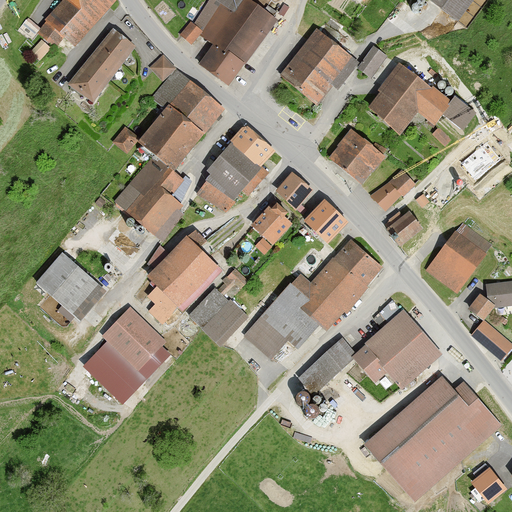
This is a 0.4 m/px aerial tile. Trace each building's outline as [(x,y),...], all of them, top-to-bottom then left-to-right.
[(62,0),(45,20),(46,22),(37,32),(55,48),(65,38),(75,47),(116,0),(62,0)] [(191,21),(180,35),(191,45),(200,35),(213,44),(198,64),(229,86),(244,64),(245,65),(278,20),(252,1),(252,0),(208,0),(194,24),(191,21)] [(430,0),(458,21),(474,0),(430,0)] [(413,13),(415,14),(417,14),(418,14),(420,12),(420,11),(420,9),(420,7),(419,6),(417,5),(415,5),(414,6),(412,7),(412,8),(412,10),(412,12),(413,13)] [(122,64),(136,47),(113,28),(99,45),(122,64)] [(360,63),(316,28),(280,75),(317,106),(333,86),(338,90),(360,63)] [(43,38),(32,48),(42,57),(52,47),(43,38)] [(109,82),(122,64),(99,45),(84,63),(109,82)] [(388,56),(373,46),(357,68),(371,79),(388,56)] [(177,68),(163,55),(149,67),(163,82),(176,69),(177,68)] [(93,103),(109,82),(84,63),(67,84),(93,103)] [(403,63),(372,107),(408,132),(420,114),(437,127),(447,113),(466,130),(480,113),(458,95),(454,100),(403,63)] [(204,134),(205,134),(225,109),(176,69),(151,98),(165,109),(152,124),(188,154),(204,134)] [(444,89),(446,90),(448,90),(449,89),(451,88),(451,87),(452,85),(451,83),(450,82),(448,81),(447,81),(445,81),(444,83),(443,84),(443,86),(443,88),(444,89)] [(452,95),(453,96),(455,96),(457,95),(458,94),(459,93),(459,91),(459,89),(457,88),(456,87),(454,87),(452,88),(451,89),(450,90),(450,92),(451,94),(452,95)] [(137,142),(154,155),(174,171),(188,154),(152,124),(140,139),(137,142)] [(140,139),(125,126),(112,142),(127,154),(137,142),(140,139)] [(212,174),(198,195),(228,214),(240,196),(244,199),(246,196),(251,200),(272,175),(267,170),(282,151),(249,126),(212,174)] [(432,135),(447,148),(454,139),(440,127),(432,135)] [(332,158),(366,185),(389,155),(355,128),(332,158)] [(487,143),(462,163),(475,179),(500,159),(487,143)] [(114,202),(163,243),(184,214),(180,210),(184,206),(181,203),(192,181),(185,176),(183,179),(174,171),(154,155),(114,202)] [(402,170),(389,182),(402,195),(403,197),(416,185),(402,170)] [(314,190),(292,172),(276,190),(296,211),(314,190)] [(442,177),(437,182),(443,188),(448,183),(442,177)] [(386,212),(402,195),(389,182),(370,196),(386,212)] [(423,194),(416,200),(422,208),(430,202),(423,194)] [(349,223),(325,199),(304,221),(328,244),(349,223)] [(300,222),(278,200),(253,225),(276,247),(300,222)] [(386,229),(400,247),(424,228),(409,211),(403,216),(399,211),(388,220),(389,221),(384,225),(387,228),(386,229)] [(128,226),(130,227),(131,227),(133,227),(134,225),(135,224),(135,222),(135,220),(134,219),(132,218),(130,218),(129,219),(127,220),(127,221),(126,223),(127,225),(128,226)] [(455,231),(425,270),(457,294),(487,254),(486,253),(492,244),(463,223),(456,231),(455,231)] [(137,233),(139,234),(141,234),(142,234),(144,233),(145,231),(145,229),(144,228),(143,226),(141,226),(140,225),(138,226),(137,227),(136,229),(136,230),(136,232),(137,233)] [(150,312),(167,327),(184,307),(190,312),(229,270),(193,236),(153,278),(162,286),(151,299),(158,305),(150,312)] [(332,331),(386,268),(354,240),(316,285),(303,273),(246,335),(273,360),(292,341),(302,350),(325,325),(332,331)] [(62,252),(36,283),(81,322),(107,291),(62,252)] [(106,272),(107,273),(109,273),(111,273),(112,271),(113,270),(113,268),(112,266),(111,265),(110,264),(108,264),(106,265),(105,266),(104,267),(104,269),(105,271),(106,272)] [(191,315),(223,346),(250,318),(226,295),(236,284),(242,290),(251,282),(237,268),(229,276),(231,278),(220,289),(217,287),(191,315)] [(487,299),(480,293),(468,309),(483,321),(484,320),(494,308),(511,305),(511,280),(486,284),(487,299)] [(374,314),(382,325),(403,309),(395,298),(374,314)] [(167,342),(130,306),(102,336),(107,341),(83,367),(122,405),(171,355),(162,346),(167,342)] [(407,310),(380,334),(420,377),(446,354),(407,310)] [(471,336),(501,361),(511,348),(511,343),(484,320),(483,321),(471,336)] [(186,336),(188,338),(191,338),(194,337),(196,335),(197,333),(197,330),(196,328),(194,326),(192,325),(190,325),(187,325),(185,327),(184,329),(184,332),(184,334),(186,336)] [(382,384),(392,375),(407,390),(420,377),(380,334),(360,353),(346,338),(302,377),(299,381),(314,397),(325,388),(358,360),(382,384)] [(368,449),(419,502),(503,424),(465,384),(459,389),(446,375),(368,449)] [(84,387),(85,388),(87,388),(89,388),(90,387),(91,385),(91,383),(90,382),(89,380),(88,380),(86,379),(84,380),(83,381),(82,383),(82,384),(82,386),(84,387)] [(78,395),(79,396),(81,396),(83,395),(84,394),(85,393),(85,391),(85,389),(83,388),(82,387),(80,387),(78,388),(77,389),(76,390),(76,392),(77,394),(78,395)] [(71,403),(73,404),(75,404),(76,403),(78,402),(78,401),(79,399),(78,397),(77,396),(75,395),(74,395),(72,395),(71,397),(70,398),(70,400),(70,401),(71,403)] [(298,408),(300,409),(303,409),(305,408),(307,407),(308,404),(308,402),(308,399),(306,398),(304,396),(301,396),(299,397),(297,399),(296,401),(296,403),(296,406),(298,408)] [(308,423),(311,424),(313,424),(315,423),(317,421),(319,419),(319,417),(318,414),(316,412),(314,411),(312,411),(309,412),(307,413),(306,416),(306,418),(307,421),(308,423)] [(488,505),(506,491),(489,471),(472,484),(488,505)]
